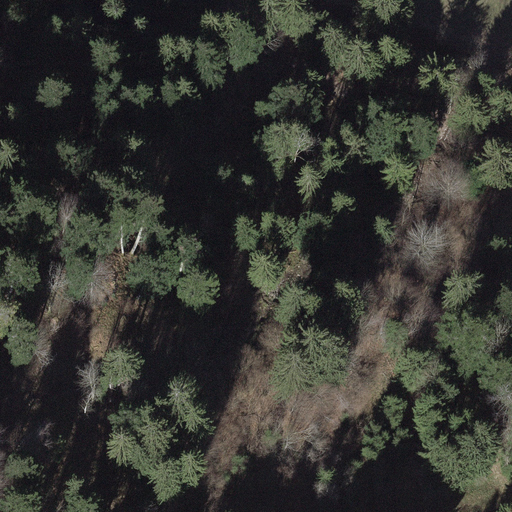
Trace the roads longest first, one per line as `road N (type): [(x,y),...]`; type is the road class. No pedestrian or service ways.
road 1 (track): [(511,165),(95,0)]
road 2 (track): [(511,54),(345,0)]
